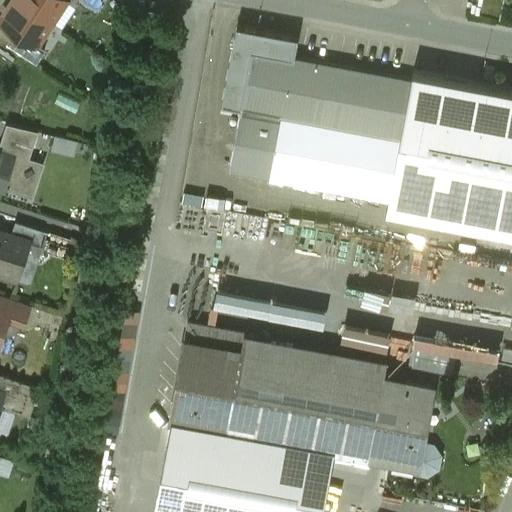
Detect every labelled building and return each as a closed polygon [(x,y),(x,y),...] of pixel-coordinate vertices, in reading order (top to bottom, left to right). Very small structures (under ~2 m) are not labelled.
[(67,1),(64,0),(13,0),(1,20),(39,47),(67,1)] [(298,35),(236,23),(221,102),(240,105),(239,108),(240,109),(252,46),(253,46),(252,48),(294,56),(298,35)] [(294,56),(252,48),(253,46),(252,46),(240,109),(228,168),(387,198),(410,78),(294,56)] [(511,77),(414,59),(410,78),(387,198),(386,205),(511,229),(511,77)] [(38,129),(7,121),(2,136),(32,146),(38,129)] [(2,136),(0,142),(0,185),(3,186),(6,175),(34,184),(41,162),(28,158),(32,146),(2,136)] [(44,229),(15,220),(11,233),(30,239),(29,241),(40,244),(44,229)] [(11,233),(0,229),(0,272),(17,278),(29,241),(30,239),(11,233)] [(347,283),(345,299),(413,306),(415,290),(347,283)] [(217,302),(326,325),(329,308),(220,285),(217,302)] [(30,302),(0,291),(0,306),(10,310),(8,316),(23,322),(30,302)] [(129,388),(141,307),(127,305),(115,386),(129,388)] [(0,306),(0,338),(8,316),(10,310),(0,306)] [(347,321),(343,337),(394,348),(397,332),(347,321)] [(244,330),(205,323),(204,326),(189,336),(241,346),(244,331),(244,330)] [(501,357),(504,343),(419,328),(417,342),(501,357)] [(382,373),(243,347),(246,332),(244,331),(241,346),(226,426),(227,427),(391,458),(406,377),(384,373),(387,358),(385,358),(382,373)] [(189,336),(186,336),(174,403),(173,403),(173,404),(174,404),(173,408),(172,408),(172,409),(173,409),(171,417),(208,424),(209,425),(209,424),(227,427),(226,426),(241,346),(189,336)] [(39,386),(0,372),(0,388),(4,390),(0,401),(0,405),(29,415),(39,386)] [(432,382),(406,377),(391,458),(416,463),(432,382)]
